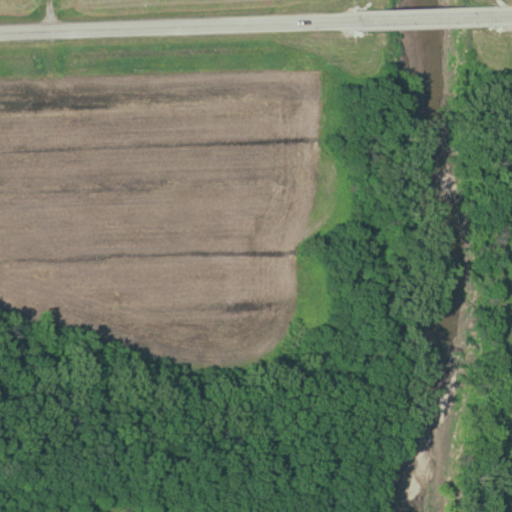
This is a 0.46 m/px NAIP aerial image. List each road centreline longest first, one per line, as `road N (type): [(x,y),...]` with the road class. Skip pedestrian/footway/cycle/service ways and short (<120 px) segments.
road 1 (tertiary): [(0,32),(355,21)]
road 2 (tertiary): [(355,21),(486,17)]
